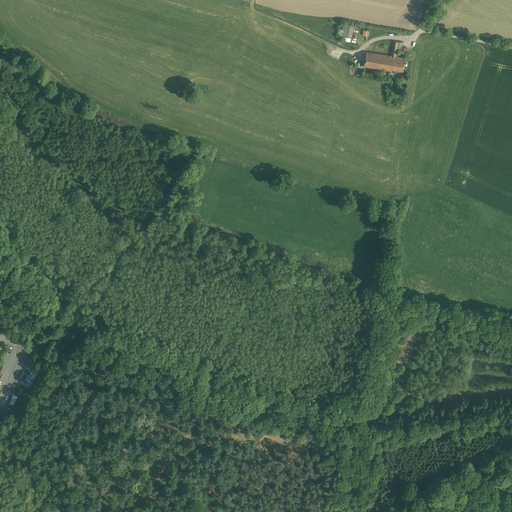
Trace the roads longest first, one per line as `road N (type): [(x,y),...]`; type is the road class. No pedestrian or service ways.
road 1 (track): [(422,29),(348,51),(252,9),(254,0)]
road 2 (unclassified): [(439,0),(422,29),(511,47)]
